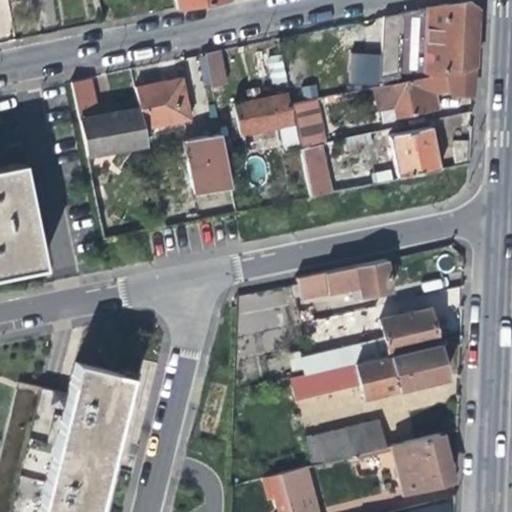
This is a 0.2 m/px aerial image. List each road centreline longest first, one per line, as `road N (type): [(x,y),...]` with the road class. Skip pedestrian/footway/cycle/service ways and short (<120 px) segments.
road 1 (residential): [(0,67),(328,0)]
road 2 (residential): [(170,277),(496,210)]
road 3 (secondary): [(483,511),(496,210)]
road 4 (residential): [(170,277),(185,353),(147,511)]
road 5 (secondary): [(501,181),(509,0)]
road 6 (residential): [(0,312),(170,277)]
